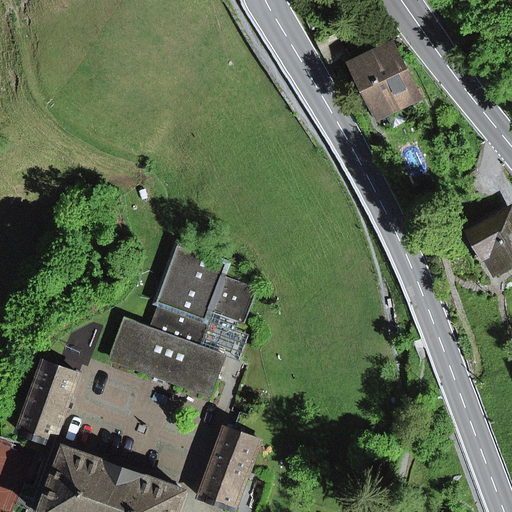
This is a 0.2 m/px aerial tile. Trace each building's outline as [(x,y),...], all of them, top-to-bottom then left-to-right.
[(355,66),(380,117),(420,97),(395,47),(355,66)] [(511,268),(511,212),(511,211),(503,216),(499,210),(469,228),(498,277),(511,268)] [(150,329),(127,321),(113,359),(211,396),(225,357),(202,348),(215,313),(238,321),(244,323),(256,291),(225,279),(231,263),(180,244),(157,305),(159,306),(150,329)] [(225,357),(240,362),(249,336),(234,330),(238,321),(215,313),(202,348),(225,357)] [(20,433),(55,445),(80,375),(45,363),(20,433)] [(234,432),(242,435),(249,418),(241,415),(234,432)] [(201,499),(235,511),(261,441),(242,435),(234,432),(226,429),(201,499)] [(436,431),(439,446),(449,444),(446,429),(436,431)] [(68,450),(45,511),(179,511),(187,493),(68,450)]
